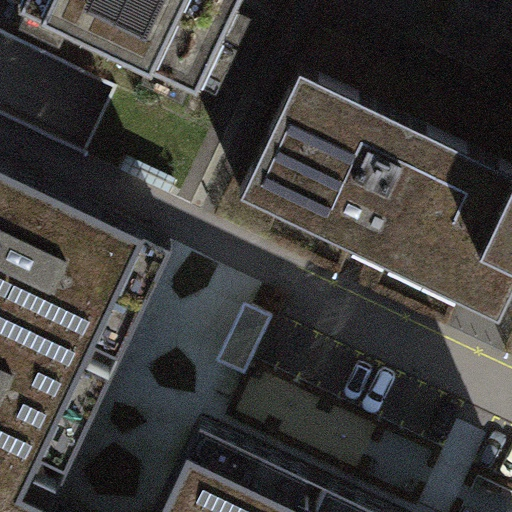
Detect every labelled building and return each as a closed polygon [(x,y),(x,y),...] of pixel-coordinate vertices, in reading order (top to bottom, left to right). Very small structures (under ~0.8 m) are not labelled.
[(235,0),(26,0),(197,81),(235,0)] [(241,188),(501,311),(511,287),(511,258),(481,243),(511,177),(511,162),(301,63),(241,188)] [(0,166),(0,321),(98,368),(158,241),(0,166)] [(511,177),(481,243),(511,258),(511,177)] [(239,359),(265,304),(239,292),(211,349),(238,362),(239,359)] [(0,321),(0,470),(40,490),(98,368),(0,321)] [(299,511),(317,474),(206,421),(162,511),(299,511)] [(87,511),(40,490),(0,470),(0,511),(87,511)] [(299,511),(397,511),(317,474),(299,511)]
